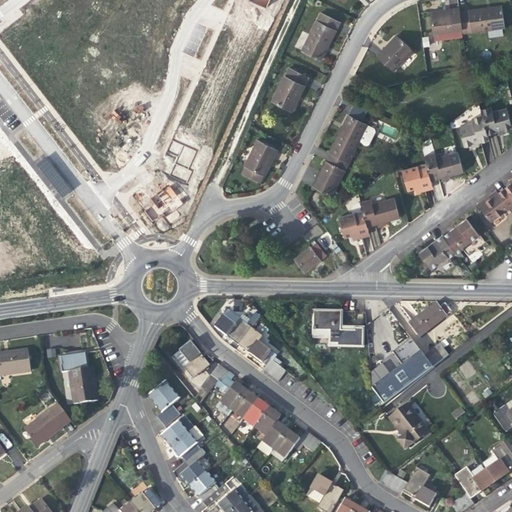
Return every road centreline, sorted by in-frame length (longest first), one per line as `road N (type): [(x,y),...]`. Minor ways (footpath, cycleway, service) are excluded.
road 1 (residential): [(173,263),(200,212),(280,190),(359,33),(389,0)]
road 2 (residential): [(177,303),(204,335),(334,437),(366,484),(404,511)]
road 3 (residential): [(89,199),(132,168),(157,127),(176,49),(205,0)]
road 4 (track): [(200,212),(294,0)]
road 5 (residential): [(361,288),(372,263),(511,158)]
road 6 (residential): [(184,282),(361,288)]
road 7 (residential): [(0,332),(88,319),(111,327),(137,354)]
road 8 (residential): [(361,288),(511,290)]
road 9 (residential): [(89,199),(0,84)]
road 10 (residential): [(125,387),(185,511)]
road 11 (residential): [(0,311),(131,292)]
road 12 (residential): [(0,496),(73,441),(105,436)]
